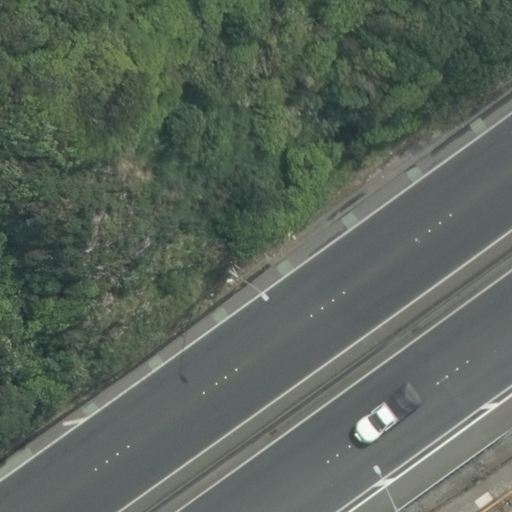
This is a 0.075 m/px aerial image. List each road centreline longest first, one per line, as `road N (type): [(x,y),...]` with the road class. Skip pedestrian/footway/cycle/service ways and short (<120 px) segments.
road 1 (trunk): [(92,511),(511,190)]
road 2 (trunk): [(511,321),(253,511)]
